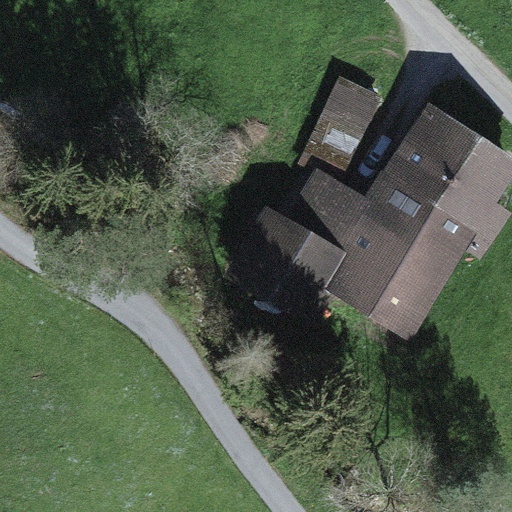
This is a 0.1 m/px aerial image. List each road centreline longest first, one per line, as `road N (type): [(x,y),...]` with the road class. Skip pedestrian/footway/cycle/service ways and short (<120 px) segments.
road 1 (track): [(289,511),(170,344),(123,300),(41,259),(0,225)]
road 2 (track): [(411,0),(511,104)]
